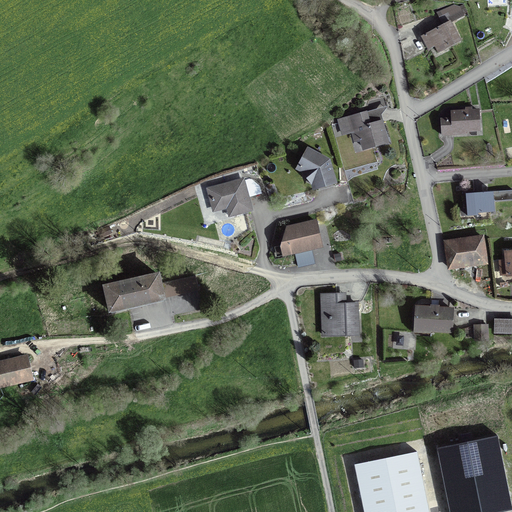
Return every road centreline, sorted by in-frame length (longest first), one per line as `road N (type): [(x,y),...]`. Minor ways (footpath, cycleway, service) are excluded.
road 1 (residential): [(283,278),(332,511)]
road 2 (residential): [(134,337),(232,314),(283,278)]
road 3 (residential): [(442,287),(368,274),(283,278)]
road 4 (track): [(0,281),(133,240)]
road 5 (residential): [(265,272),(269,218),(349,195)]
road 6 (residential): [(133,240),(265,272)]
road 7 (track): [(0,351),(134,337)]
road 8 (residential): [(407,116),(511,52)]
